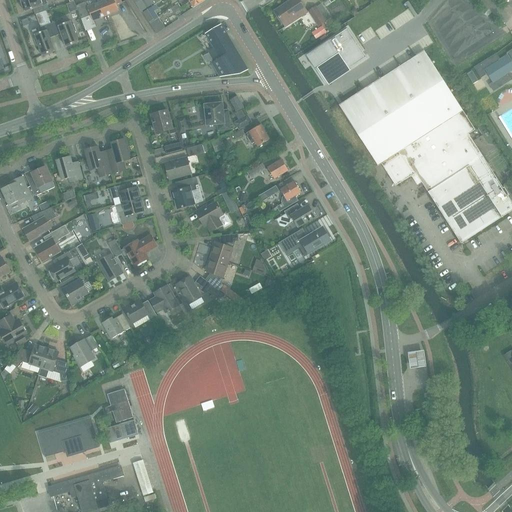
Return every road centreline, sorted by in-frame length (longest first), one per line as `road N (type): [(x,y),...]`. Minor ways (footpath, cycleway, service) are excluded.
road 1 (tertiary): [(439,511),(403,435),(376,264),(269,77)]
road 2 (residential): [(0,211),(64,320),(165,266),(169,249),(130,97)]
road 3 (tertiary): [(130,97),(269,77)]
